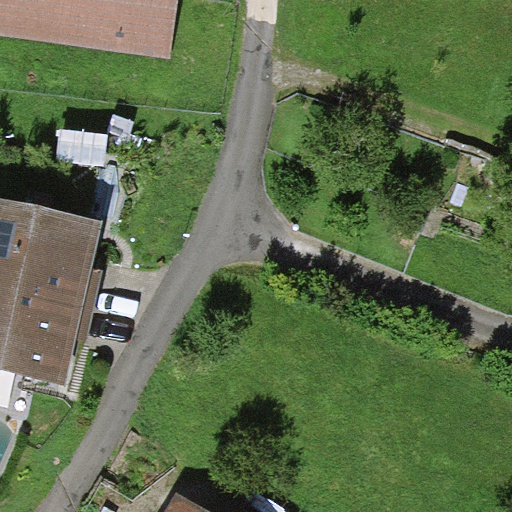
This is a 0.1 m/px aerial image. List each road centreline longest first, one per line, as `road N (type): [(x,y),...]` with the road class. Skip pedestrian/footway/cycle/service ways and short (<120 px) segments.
road 1 (residential): [(216,216),(54,511)]
road 2 (track): [(269,0),(216,216)]
